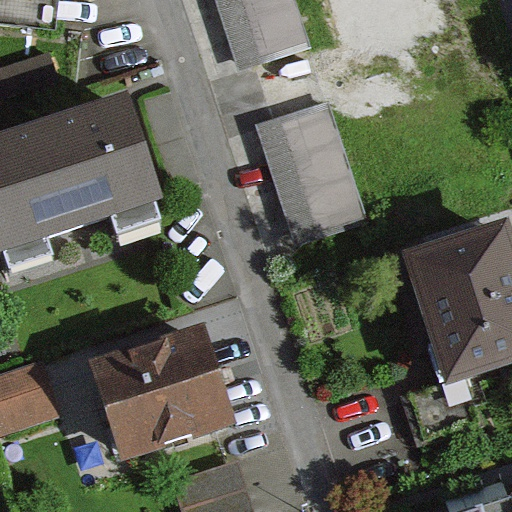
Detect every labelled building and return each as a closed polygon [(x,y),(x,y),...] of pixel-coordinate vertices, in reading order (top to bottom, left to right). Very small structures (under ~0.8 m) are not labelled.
[(0,0),(0,5),(41,10),(42,0),(0,0)] [(291,0),(220,0),(246,75),(310,53),(291,0)] [(461,52),(444,0),(322,0),(349,86),(461,52)] [(326,105),(255,130),(297,251),(368,227),(326,105)] [(44,142),(0,155),(0,259),(155,211),(125,117),(44,142)] [(511,377),(511,281),(500,245),(450,261),(404,276),(445,400),(511,377)] [(203,340),(86,378),(116,471),(234,433),(218,384),(203,340)] [(41,369),(0,381),(0,436),(57,419),(41,369)] [(251,511),(237,467),(173,488),(180,511),(251,511)]
